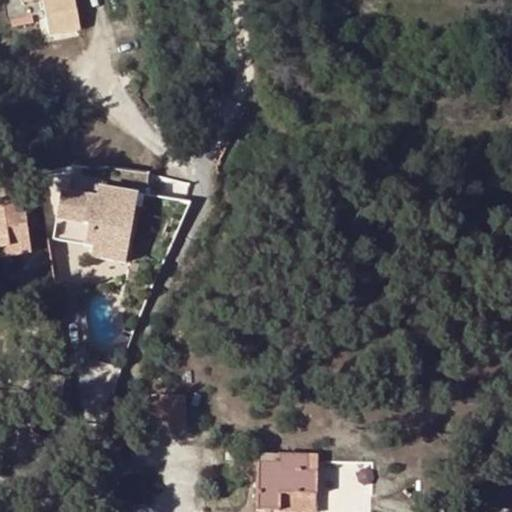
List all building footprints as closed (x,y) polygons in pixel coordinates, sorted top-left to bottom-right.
[(16,0),(18,8),(41,4),(47,42),(79,37),(72,0),(16,0)] [(63,183),(35,179),(37,192),(61,197),(63,183)] [(97,194),(95,202),(135,209),(137,200),(97,194)] [(95,202),(61,197),(55,226),(83,230),(79,250),(92,252),(90,264),(124,269),(135,209),(95,202)] [(20,205),(0,208),(0,250),(6,250),(8,261),(29,257),(20,205)] [(83,230),(55,226),(51,245),(79,250),(83,230)] [(0,261),(8,261),(6,250),(0,250),(0,261)] [(182,400),(152,401),(154,431),(184,429),(182,400)] [(256,511),(314,511),(318,460),(263,456),(262,470),(259,470),(256,511)]
